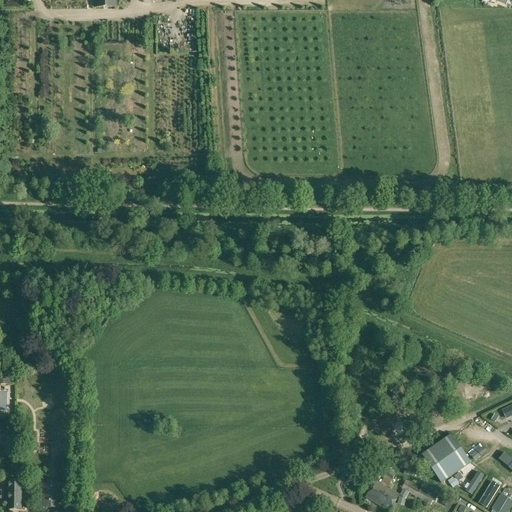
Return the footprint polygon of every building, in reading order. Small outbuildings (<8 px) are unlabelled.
[(94,0),(95,8),(116,8),(115,0),(94,0)] [(0,373),(0,383),(10,384),(10,374),(0,373)] [(511,405),(502,410),(506,419),(511,416),(511,405)] [(451,436),(422,456),(442,484),(471,464),(451,436)] [(507,477),(511,468),(511,462),(499,456),(492,469),(507,477)] [(399,484),(402,477),(388,469),(380,484),(375,481),(365,497),(367,498),(364,502),(370,505),(372,501),(390,511),(399,495),(387,488),(392,480),(399,484)] [(477,472),(465,491),(471,495),(484,477),(477,472)] [(458,474),(453,483),(462,487),(467,479),(458,474)] [(428,484),(425,490),(407,479),(401,488),(430,505),(433,501),(435,502),(441,492),(428,484)] [(21,480),(9,480),(9,508),(21,508),(21,480)] [(492,482),(479,504),(486,508),(500,487),(492,482)] [(63,486),(42,485),(41,508),(62,508),(63,486)] [(511,501),(508,499),(501,495),(492,510),(495,511),(508,511),(511,505),(511,501)] [(445,496),(441,503),(449,508),(453,501),(445,496)]
